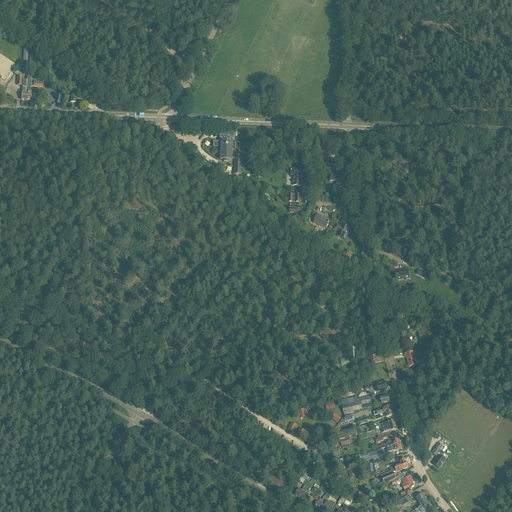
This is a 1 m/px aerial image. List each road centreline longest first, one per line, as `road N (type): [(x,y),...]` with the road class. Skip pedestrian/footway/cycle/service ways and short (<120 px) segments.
road 1 (residential): [(449,511),(405,432),(372,278),(352,125)]
road 2 (unknown): [(112,174),(262,276),(304,263),(372,278)]
road 3 (track): [(148,126),(372,278)]
road 4 (track): [(372,278),(140,413)]
road 5 (unknown): [(148,128),(0,306)]
road 6 (track): [(193,382),(40,275)]
road 7 (primary): [(352,125),(168,118)]
road 8 (tertiary): [(292,511),(140,413)]
road 9 (primary): [(168,118),(0,110)]
road 10 (track): [(405,432),(431,422),(488,329),(511,326)]
road 11 (primary): [(511,131),(352,125)]
road 12 (tertiary): [(140,413),(0,338)]
road 13 (track): [(372,278),(511,344)]
road 14 (unclassified): [(168,118),(229,0)]
road 15 (track): [(352,125),(344,0)]
